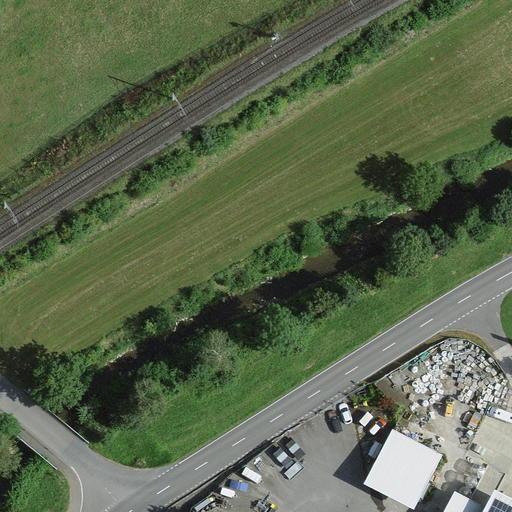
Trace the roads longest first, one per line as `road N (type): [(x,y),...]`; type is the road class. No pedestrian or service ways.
road 1 (secondary): [(132,511),(511,271)]
road 2 (tertiary): [(119,511),(0,395)]
